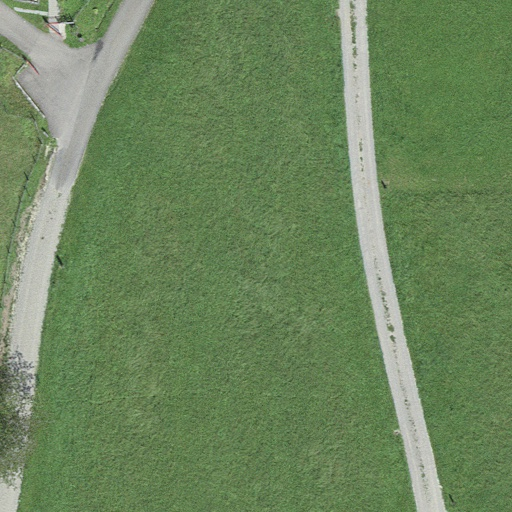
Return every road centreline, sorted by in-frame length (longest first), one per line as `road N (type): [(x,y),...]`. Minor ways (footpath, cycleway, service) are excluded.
road 1 (track): [(435,511),(377,279),(349,0)]
road 2 (track): [(6,511),(32,304),(92,101)]
